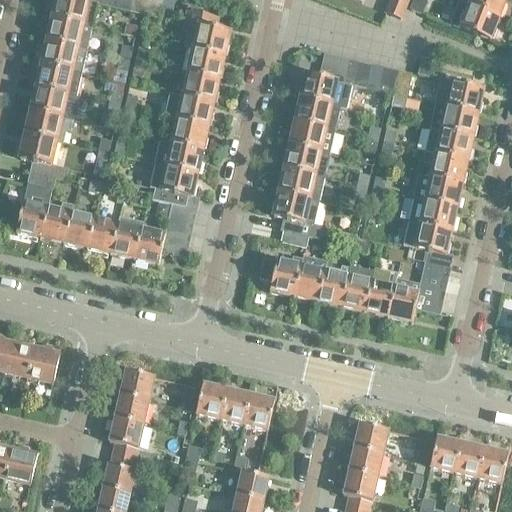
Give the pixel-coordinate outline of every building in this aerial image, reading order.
[(92,30),(98,7),(94,6),(82,2),(72,0),(56,0),(52,21),(92,30)] [(105,8),(107,0),(95,0),(94,6),(98,7),(105,8)] [(117,11),(119,0),(107,0),(105,8),(117,11)] [(128,13),(131,0),(119,0),(117,11),(128,13)] [(144,0),(131,0),(128,13),(141,16),(144,0)] [(162,0),(149,0),(146,17),(158,20),(162,0)] [(391,0),(386,15),(401,21),(408,0),(391,0)] [(428,0),(414,0),(410,11),(422,16),(428,0)] [(503,8),(505,0),(472,0),(470,8),(499,19),(503,8)] [(490,42),(499,19),(470,8),(461,31),(473,36),(473,37),(477,39),(477,37),(490,42)] [(189,26),(216,32),(219,20),(187,13),(184,25),(189,26)] [(87,53),(92,30),(52,21),(47,44),(87,53)] [(229,35),(216,32),(189,26),(184,51),(193,53),(224,60),(229,35)] [(124,28),(122,37),(135,40),(137,31),(124,28)] [(81,77),(87,53),(47,44),(41,68),(81,77)] [(130,63),(133,51),(122,48),(120,61),(130,63)] [(138,52),(135,64),(146,66),(148,54),(138,52)] [(218,83),(224,60),(193,53),(188,76),(218,83)] [(331,84),(336,60),(324,57),(319,79),(324,80),(323,82),(331,84)] [(342,86),(348,62),(336,60),(331,84),(336,85),(342,86)] [(421,60),(417,77),(432,80),(436,64),(421,60)] [(127,75),(130,63),(120,61),(117,73),(127,75)] [(354,89),(360,65),(348,62),(342,86),(354,89)] [(143,79),(146,66),(135,64),(132,76),(143,79)] [(365,92),(371,68),(360,65),(354,89),(365,92)] [(76,101),(81,77),(41,68),(36,91),(66,99),(76,101)] [(378,94),(383,70),(371,68),(365,92),(378,94)] [(394,73),(383,70),(378,94),(388,97),(394,73)] [(406,101),(411,77),(399,74),(393,98),(406,101)] [(434,107),(435,107),(447,110),(477,117),(482,93),(471,90),(471,89),(473,81),(442,74),(434,107)] [(213,107),(218,83),(188,76),(183,100),(213,107)] [(331,108),(336,85),(331,84),(323,82),(324,80),(319,79),(319,80),(306,77),(300,101),(331,108)] [(112,95),(109,107),(119,109),(125,87),(107,83),(105,93),(112,95)] [(61,121),(66,99),(36,91),(31,114),(61,121)] [(127,98),(124,111),(135,113),(138,101),(127,98)] [(403,111),(406,101),(393,98),(391,108),(403,111)] [(208,129),(213,107),(183,100),(178,123),(208,129)] [(339,110),(331,108),(300,101),(295,124),(334,133),(339,110)] [(117,122),(119,109),(109,107),(106,120),(117,122)] [(472,140),(477,117),(447,110),(435,107),(430,131),(472,140)] [(132,126),(135,113),(124,111),(122,123),(132,126)] [(73,124),(61,121),(31,114),(25,138),(56,145),(60,146),(63,136),(67,133),(71,134),(73,124)] [(202,153),(208,129),(178,123),(172,146),(172,147),(202,153)] [(328,157),(334,133),(295,124),(290,149),(328,157)] [(377,143),(380,131),(370,129),(367,141),(377,143)] [(466,164),(472,140),(430,131),(424,154),(466,164)] [(396,135),(386,133),(383,145),(393,147),(396,135)] [(50,168),(56,145),(25,138),(20,161),(32,164),(30,176),(54,182),(57,170),(50,168)] [(375,156),(377,143),(367,141),(364,154),(375,156)] [(109,157),(112,144),(101,142),(98,154),(109,157)] [(197,176),(202,153),(172,147),(172,146),(159,143),(154,167),(167,170),(197,176)] [(127,148),(117,145),(114,158),(124,160),(127,148)] [(390,160),(393,147),(383,145),(380,157),(390,160)] [(323,180),(328,157),(290,149),(284,172),(323,180)] [(103,180),(109,157),(98,154),(93,178),(103,180)] [(461,187),(466,164),(424,154),(421,166),(433,169),(430,180),(461,187)] [(67,172),(57,170),(54,182),(30,176),(27,187),(52,193),(54,182),(65,184),(67,172)] [(192,199),(197,176),(167,170),(161,193),(155,191),(152,203),(157,204),(172,207),(175,195),(192,199)] [(318,204),(323,180),(284,172),(279,195),(318,204)] [(367,190),(370,178),(359,176),(356,188),(367,190)] [(375,180),(372,191),(382,194),(385,182),(375,180)] [(456,211),(461,187),(430,180),(425,204),(456,211)] [(99,195),(102,185),(90,182),(88,193),(99,195)] [(113,198),(115,188),(102,185),(99,195),(113,198)] [(364,203),(367,190),(356,188),(353,200),(364,203)] [(380,206),(382,194),(372,191),(369,204),(380,206)] [(197,212),(199,201),(192,199),(175,195),(172,207),(197,212)] [(312,228),(318,204),(279,195),(273,219),(283,221),(280,233),(308,239),(311,227),(312,228)] [(157,204),(154,217),(169,221),(169,218),(172,207),(157,204)] [(450,234),(456,211),(425,204),(420,227),(450,234)] [(41,243),(47,211),(46,211),(24,206),(23,205),(22,207),(23,208),(17,235),(16,235),(16,237),(18,237),(40,242),(40,243),(41,243)] [(64,248),(71,216),(73,208),(62,205),(60,214),(48,212),(48,211),(47,211),(41,243),(42,243),(42,242),(63,247),(63,248),(64,248)] [(194,223),(197,212),(172,207),(169,218),(194,223)] [(87,253),(94,222),(93,222),(71,217),(72,217),(71,216),(64,248),(65,248),(87,253),(86,253),(87,253)] [(191,235),(194,223),(169,218),(167,230),(191,235)] [(134,264),(141,233),(141,232),(142,225),(119,220),(118,227),(111,259),(112,259),(112,258),(133,263),(133,264),(134,264)] [(111,259),(118,227),(117,227),(95,222),(94,222),(87,253),(88,254),(88,253),(110,258),(110,259),(111,259)] [(445,257),(450,234),(420,227),(408,225),(403,249),(427,254),(425,264),(450,270),(452,259),(445,257)] [(320,229),(312,228),(311,227),(308,239),(318,241),(320,229)] [(189,248),(191,235),(167,230),(165,238),(164,242),(189,248)] [(162,254),(164,242),(165,238),(164,238),(142,233),(141,232),(141,233),(134,264),(135,264),(157,269),(158,270),(159,268),(162,254)] [(305,251),(308,239),(280,233),(280,234),(283,234),(281,245),(305,251)] [(354,254),(356,243),(343,240),(341,251),(354,254)] [(186,259),(189,248),(164,242),(162,254),(172,256),(186,259)] [(366,257),(368,246),(356,243),(354,254),(366,257)] [(400,265),(402,254),(390,251),(387,262),(400,265)] [(294,300),(301,269),(303,262),(292,260),(291,268),(278,265),(278,264),(276,264),(263,261),(258,282),(272,285),(270,294),(269,295),(271,295),(294,300)] [(447,282),(450,270),(425,264),(422,276),(447,282)] [(317,305),(324,275),(324,274),(323,275),(302,270),(301,269),(294,300),(317,305)] [(341,311),(348,280),(350,271),(341,269),(340,273),(326,269),(324,275),(317,305),(341,311)] [(445,293),(447,282),(422,276),(419,287),(445,293)] [(364,316),(371,285),(370,285),(370,286),(348,281),(349,280),(348,280),(341,311),(364,316)] [(411,326),(415,311),(414,311),(417,299),(419,287),(396,282),(394,291),(387,322),(388,322),(388,321),(409,326),(409,327),(412,328),(412,326),(411,326)] [(394,291),(372,286),(371,285),(364,316),(387,321),(386,322),(387,322),(394,291)] [(442,305),(445,293),(419,287),(417,299),(442,305)] [(439,317),(442,305),(417,299),(414,311),(415,311),(439,317)] [(0,373),(2,374),(9,344),(1,342),(1,341),(0,340),(0,373)] [(27,380),(34,349),(22,347),(22,346),(18,345),(18,346),(9,344),(2,374),(13,377),(27,380)] [(46,352),(34,349),(27,380),(52,385),(51,386),(53,386),(60,355),(50,353),(51,352),(46,351),(46,352)] [(2,374),(0,383),(0,388),(10,391),(13,377),(2,374)] [(125,374),(120,398),(149,405),(155,381),(125,374)] [(220,424),(227,393),(203,387),(196,419),(220,424)] [(243,430),(250,398),(227,393),(220,424),(243,430)] [(144,428),(149,405),(120,398),(114,421),(144,428)] [(267,435),(274,404),(250,398),(243,430),(267,435)] [(183,412),(191,414),(194,403),(186,401),(183,412)] [(186,438),(191,414),(183,412),(178,436),(186,438)] [(138,452),(144,428),(114,421),(109,445),(115,447),(138,452)] [(359,427),(354,451),(383,458),(389,434),(359,427)] [(454,477),(461,446),(437,441),(430,472),(454,477)] [(477,483),(484,452),(461,446),(454,477),(477,483)] [(0,479),(4,481),(11,450),(0,447),(0,479)] [(136,463),(138,452),(115,447),(112,458),(136,463)] [(198,459),(200,454),(200,452),(189,449),(187,457),(193,458),(198,459)] [(23,453),(11,450),(4,481),(29,486),(28,487),(30,487),(37,456),(28,454),(28,453),(23,452),(23,453)] [(378,481),(383,458),(354,451),(348,474),(378,481)] [(501,488),(508,457),(484,452),(477,483),(501,488)] [(224,457),(213,455),(212,454),(211,462),(222,465),(224,457)] [(416,466),(425,468),(427,456),(419,454),(416,466)] [(189,473),(193,458),(187,457),(184,472),(189,473)] [(133,474),(136,463),(112,458),(110,469),(133,474)] [(195,475),(197,466),(198,459),(193,458),(189,473),(195,475)] [(247,462),(236,460),(234,467),(246,470),(247,462)] [(135,475),(133,474),(110,469),(108,468),(103,491),(130,497),(135,475)] [(372,505),(378,481),(348,474),(343,499),(349,500),(372,505)] [(241,475),(236,498),(263,504),(269,481),(241,475)] [(419,491),(422,479),(414,478),(411,489),(419,491)] [(126,511),(130,497),(103,491),(97,511),(126,511)] [(178,508),(180,501),(168,498),(166,506),(178,508)] [(261,511),(263,504),(236,498),(232,511),(261,511)] [(0,499),(0,500),(0,509),(10,511),(13,502),(0,499)] [(353,511),(370,511),(372,505),(349,500),(346,510),(353,511)] [(192,511),(194,511),(195,511),(197,505),(185,502),(184,510),(192,511)] [(427,511),(430,511),(432,511),(434,504),(423,502),(421,510),(427,511)]
